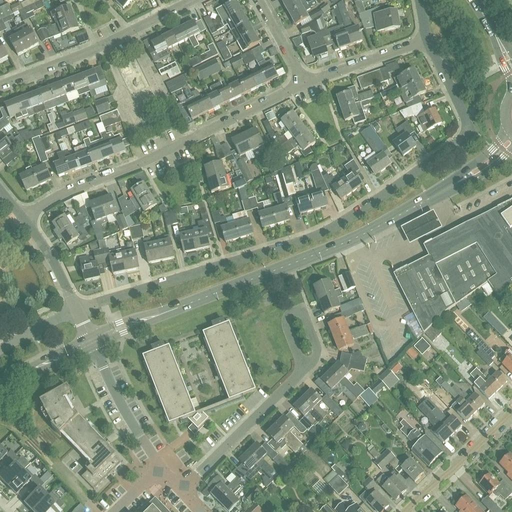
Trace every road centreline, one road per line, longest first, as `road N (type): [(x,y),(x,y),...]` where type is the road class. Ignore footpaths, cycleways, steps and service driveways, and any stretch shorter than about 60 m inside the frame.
road 1 (residential): [(75,310),(309,238),(459,143),(466,119),(428,40)]
road 2 (tertiary): [(192,303),(367,233),(462,179),(511,139)]
road 3 (residential): [(19,215),(305,84)]
road 4 (residential): [(0,84),(198,0)]
road 5 (residential): [(181,489),(304,369)]
road 6 (residential): [(405,511),(511,410)]
road 7 (residential): [(161,465),(93,347)]
road 8 (residential): [(305,84),(428,40)]
road 9 (residential): [(304,369),(288,317),(306,318),(317,350),(308,364)]
